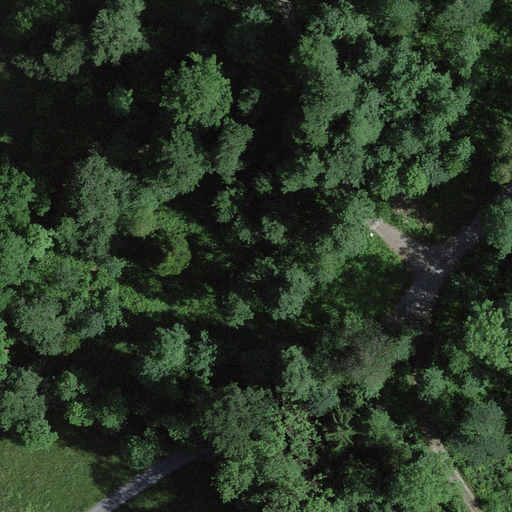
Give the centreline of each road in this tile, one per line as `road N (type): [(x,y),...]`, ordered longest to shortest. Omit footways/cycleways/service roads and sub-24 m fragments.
road 1 (track): [(279,0),(437,429),(481,511)]
road 2 (unclassified): [(511,211),(396,313),(323,354),(98,511)]
